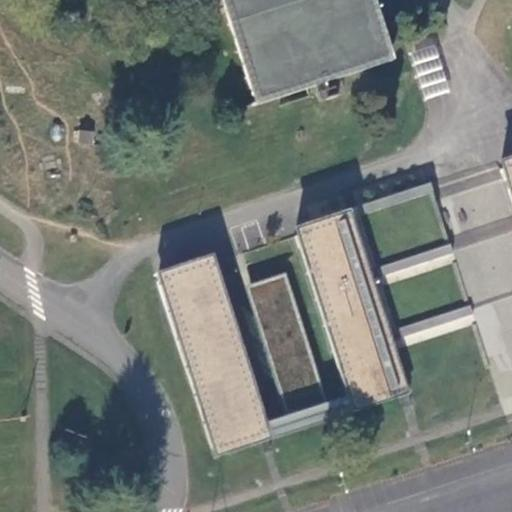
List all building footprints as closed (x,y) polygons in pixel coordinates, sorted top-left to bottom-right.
[(374,27),(364,0),(219,0),(253,103),(250,104),(251,107),(389,62),(388,59),(385,60),(374,27)] [(434,41),(408,50),(423,99),(450,91),(434,41)] [(511,156),(500,160),(511,198),(511,156)] [(348,395),(353,411),(365,407),(375,404),(384,401),(397,397),(400,396),(405,395),(410,393),(490,368),(475,323),(469,304),(456,262),(450,244),(434,192),(429,178),(357,201),(353,202),(350,203),(311,215),(314,225),(303,229),(296,231),(297,236),(300,243),(348,395)] [(272,438),(266,421),(263,412),(258,397),(250,371),(247,362),(237,332),(235,326),(225,295),(223,290),(212,254),(170,268),(163,270),(162,270),(156,272),(216,456),(230,451),(232,451),(252,444),(261,441),(265,440),(270,439),(272,438)] [(353,411),(348,395),(327,402),(320,380),(313,358),(304,330),(298,313),(285,274),(257,283),(266,310),(261,312),(256,314),(264,338),(271,361),(281,391),(288,414),(277,418),(272,419),(266,421),(272,438),(353,411)] [(266,310),(257,283),(252,285),(247,287),(256,314),(261,312),(266,310)]
